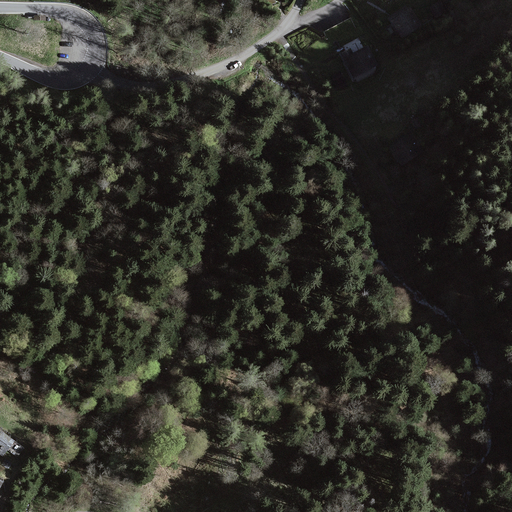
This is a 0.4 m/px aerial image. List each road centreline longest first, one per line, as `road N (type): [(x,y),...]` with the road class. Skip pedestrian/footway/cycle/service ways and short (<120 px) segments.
road 1 (residential): [(282,26),(222,67),(164,84),(92,68)]
road 2 (track): [(388,190),(276,31)]
road 3 (tertiary): [(0,8),(82,18),(95,40),(92,68)]
